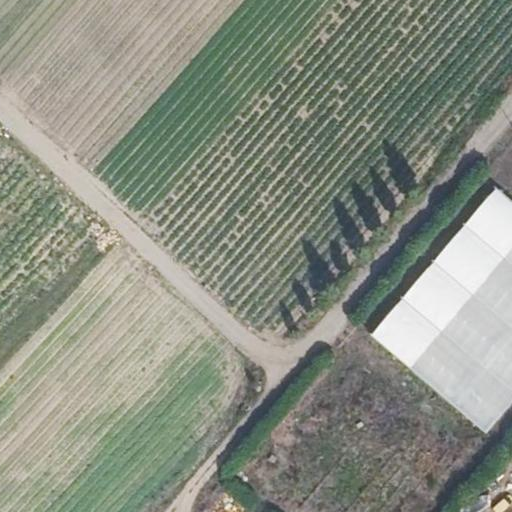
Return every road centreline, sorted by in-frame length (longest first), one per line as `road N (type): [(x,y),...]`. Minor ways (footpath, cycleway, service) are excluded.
road 1 (track): [(170,511),(511,104)]
road 2 (track): [(283,380),(0,111)]
